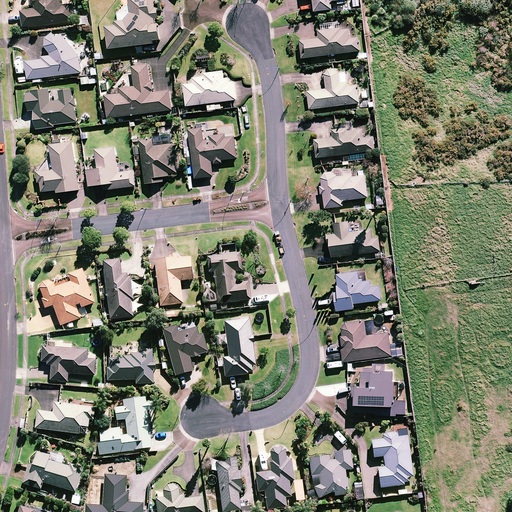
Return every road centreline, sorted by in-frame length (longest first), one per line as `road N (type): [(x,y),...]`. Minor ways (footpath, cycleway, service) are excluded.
road 1 (residential): [(281,202),(309,363),(290,402),(262,417),(201,416)]
road 2 (residential): [(281,202),(0,238)]
road 3 (residential): [(246,25),(269,75),(281,202)]
road 4 (tertiary): [(0,251),(0,412)]
